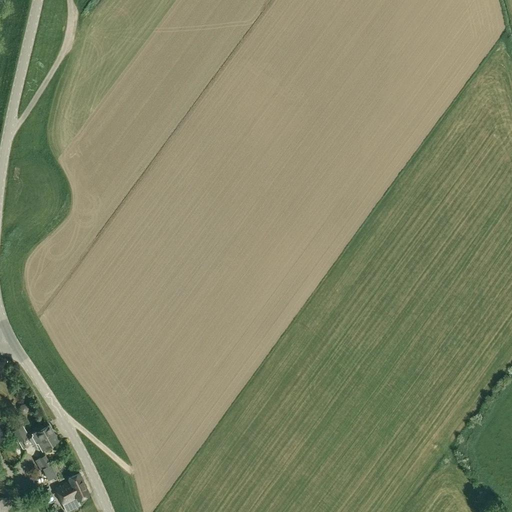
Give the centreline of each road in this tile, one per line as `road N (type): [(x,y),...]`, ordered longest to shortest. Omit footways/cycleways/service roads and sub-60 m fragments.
road 1 (tertiary): [(109,511),(81,449),(10,338)]
road 2 (tertiary): [(0,178),(35,0)]
road 3 (track): [(8,128),(68,44),(70,0)]
